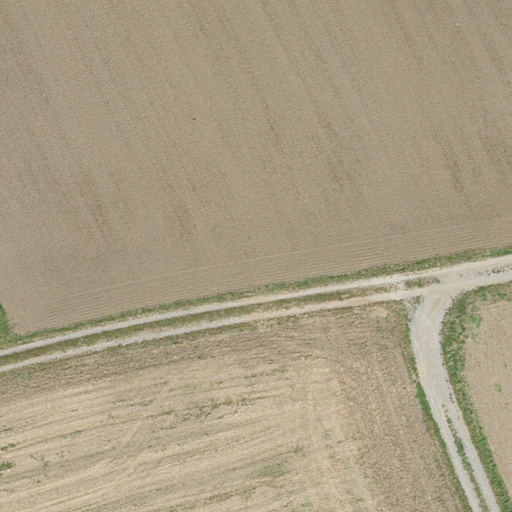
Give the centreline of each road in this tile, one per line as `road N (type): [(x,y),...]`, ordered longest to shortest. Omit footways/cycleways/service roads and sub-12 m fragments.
road 1 (track): [(0,362),(152,326),(511,274)]
road 2 (track): [(431,284),(430,367),(490,511)]
